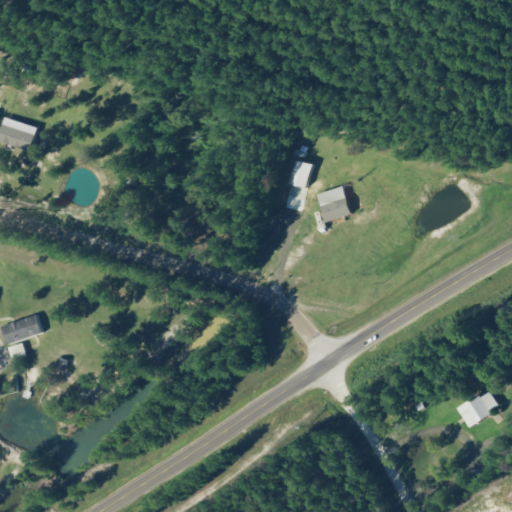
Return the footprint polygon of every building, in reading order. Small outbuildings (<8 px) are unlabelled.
[(40,127),(7,118),(0,141),(33,151),(40,127)] [(306,199),(315,165),(296,160),(288,194),(306,199)] [(319,195),(328,223),(354,215),(346,187),(319,195)] [(11,345),(45,333),(39,315),(4,327),(11,345)] [(470,427),(503,410),(493,391),(461,408),(470,427)]
